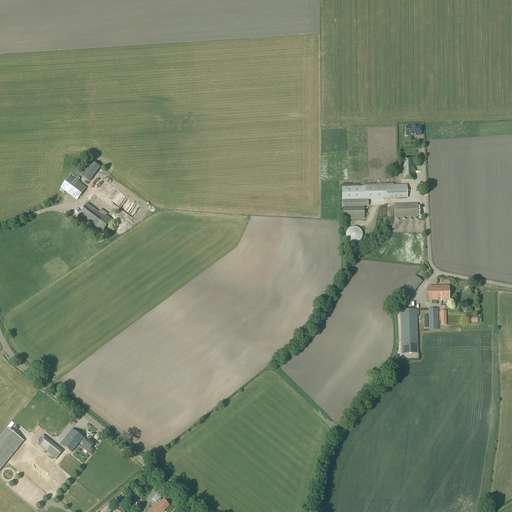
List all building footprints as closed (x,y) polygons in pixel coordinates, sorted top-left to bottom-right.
[(405,136),(421,135),(421,127),(405,127),(405,136)] [(413,166),(413,159),(403,159),(403,166),(402,166),(403,179),(415,179),(414,166),(413,166)] [(79,175),(89,182),(100,167),(90,160),(89,161),(79,175)] [(77,200),(86,188),(70,176),(61,188),(77,200)] [(133,219),(142,207),(104,180),(97,190),(113,203),(112,204),(133,219)] [(406,198),(406,197),(406,185),(394,185),(384,185),(363,186),(343,187),(343,200),(343,206),(344,219),(364,218),(364,207),(368,207),(368,205),(368,199),(406,198)] [(107,214),(113,208),(94,194),(89,201),(97,206),(96,208),(100,211),(99,212),(87,203),(79,215),(92,225),(91,226),(101,234),(112,220),(106,216),(107,214)] [(417,204),(393,204),(394,217),(418,217),(417,204)] [(354,243),(355,243),(356,243),(357,243),(358,243),(358,242),(359,242),(360,241),(361,240),(361,239),(362,239),(362,238),(362,237),(362,236),(362,235),(362,234),(362,233),(362,232),(361,231),(361,230),(360,230),(360,229),(359,229),(359,228),(358,228),(357,227),(356,227),(355,227),(354,227),(353,227),(352,227),(351,227),(351,228),(350,228),(349,228),(349,229),(348,229),(348,230),(347,230),(347,231),(347,232),(346,232),(346,233),(346,234),(346,235),(346,236),(346,237),(346,238),(347,239),(347,240),(348,241),(349,242),(350,242),(351,243),(352,243),(353,243),(354,243)] [(409,296),(422,281),(415,275),(402,291),(409,296)] [(449,301),(449,286),(428,287),(428,301),(431,301),(432,305),(437,305),(437,300),(441,300),(441,301),(449,301)] [(402,354),(418,354),(417,309),(400,310),(402,354)] [(438,313),(438,309),(428,309),(428,313),(429,331),(438,330),(438,312),(438,313)] [(0,470),(24,441),(7,428),(0,436),(0,470)] [(87,441),(84,438),(72,429),(60,444),(72,453),(81,442),(84,444),(81,448),(90,455),(94,449),(91,447),(93,445),(87,440),(87,441)] [(45,437),(43,436),(39,440),(42,441),(38,446),(56,460),(63,452),(45,437)] [(162,501),(160,498),(157,494),(152,499),(155,503),(158,500),(160,503),(158,505),(157,504),(149,511),(164,511),(165,511),(164,511),(169,506),(163,500),(162,501)] [(140,501),(135,505),(140,510),(144,506),(140,501)]
